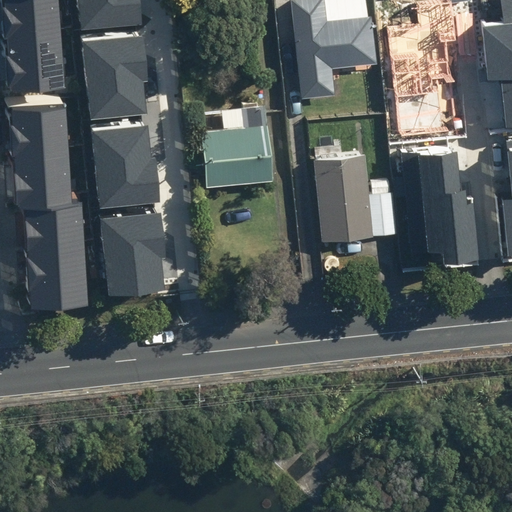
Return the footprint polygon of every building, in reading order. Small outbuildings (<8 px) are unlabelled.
[(55,0),(0,0),(0,8),(7,94),(63,90),(55,0)] [(134,0),(77,0),(80,22),(136,17),(134,0)] [(296,0),(304,89),(334,87),(333,66),(381,62),(376,5),(332,8),(331,0),(296,0)] [(511,23),(498,24),(502,98),(511,97),(511,23)] [(490,122),(484,50),(461,52),(460,40),(440,42),(438,24),(407,27),(409,60),(418,167),(461,163),(458,124),(490,122)] [(141,39),(85,44),(91,113),(148,108),(141,39)] [(66,99),(10,104),(19,208),(23,207),(31,300),(90,295),(82,203),(75,204),(66,99)] [(224,123),(203,125),(208,179),(279,172),(274,117),(263,118),(261,99),(222,103),(224,123)] [(151,126),(94,131),(101,201),(157,195),(151,126)] [(511,239),(511,135),(485,138),(493,241),(511,239)] [(372,178),(370,151),(318,154),(323,235),(397,230),(394,177),(372,178)] [(158,215),(102,220),(108,290),(164,285),(158,215)]
